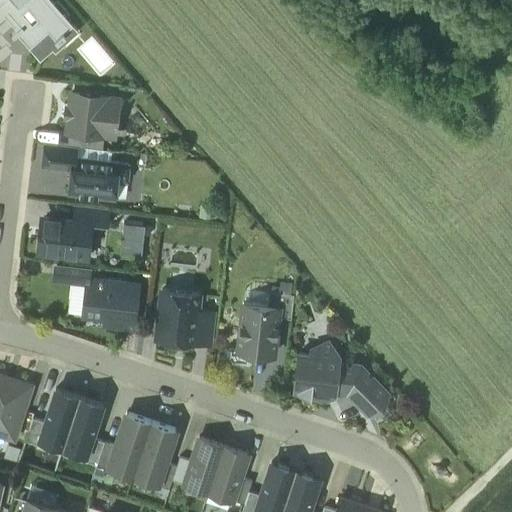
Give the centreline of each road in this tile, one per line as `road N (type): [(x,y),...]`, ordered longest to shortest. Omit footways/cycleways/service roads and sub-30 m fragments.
road 1 (residential): [(0,332),(242,419),(357,448),(401,479),(411,511)]
road 2 (residential): [(0,250),(22,91)]
